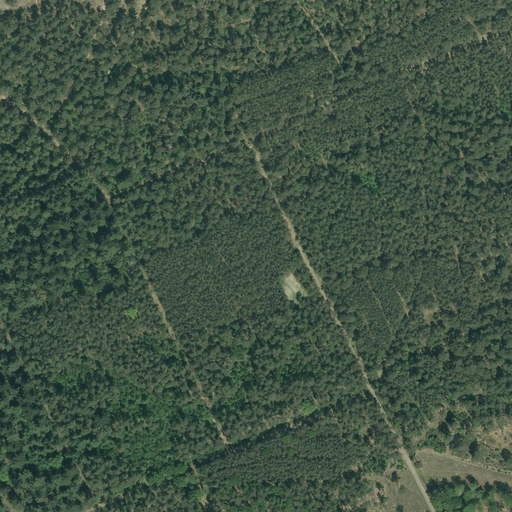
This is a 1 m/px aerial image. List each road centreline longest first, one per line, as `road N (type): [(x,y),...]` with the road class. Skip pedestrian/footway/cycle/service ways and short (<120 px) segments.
road 1 (track): [(0,234),(251,142),(350,88),(511,28)]
road 2 (track): [(437,511),(251,142)]
road 3 (track): [(80,511),(375,391)]
